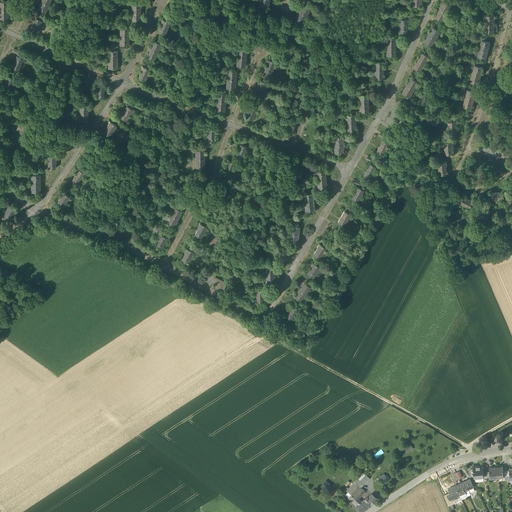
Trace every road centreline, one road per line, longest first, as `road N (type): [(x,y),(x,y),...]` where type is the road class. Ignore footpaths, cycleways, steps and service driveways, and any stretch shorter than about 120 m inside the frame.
road 1 (track): [(465,446),(104,251)]
road 2 (tertiary): [(370,511),(451,462),(511,449)]
road 3 (unknown): [(510,9),(466,151)]
